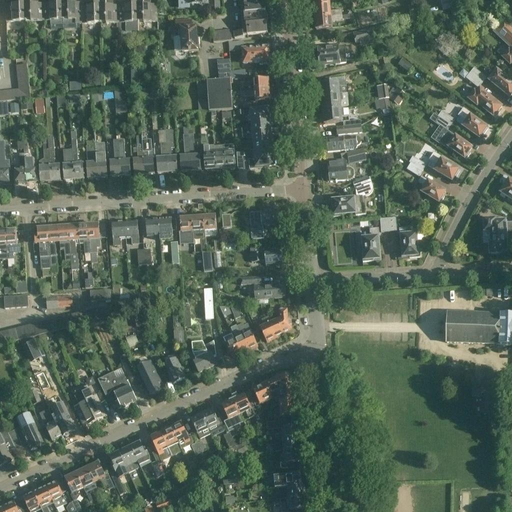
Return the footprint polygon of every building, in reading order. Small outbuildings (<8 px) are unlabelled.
[(20,22),(26,22),(25,0),(20,1),(19,0),(18,0),(12,0),(12,5),(6,5),(7,23),(20,23),(20,22)] [(45,22),(44,4),(38,5),(38,0),(30,0),(31,0),(25,0),(26,22),(31,21),(31,22),(39,22),(45,22)] [(49,0),(50,4),(44,4),(45,22),(51,22),(51,30),(64,30),(62,0),(49,0)] [(83,25),(82,7),(82,3),(76,4),(75,0),(62,0),(64,30),(76,29),(76,25),(83,25)] [(143,1),(138,1),(138,22),(144,22),(144,23),(157,23),(157,5),(151,6),(151,0),(143,1)] [(339,0),(313,0),(315,8),(331,7),(330,1),(339,0)] [(120,24),(119,6),(113,7),(113,1),(106,2),(100,2),(101,23),(106,23),(106,24),(120,24)] [(133,23),(138,22),(138,1),(132,2),(132,1),(125,1),(125,6),(119,6),(120,24),(133,24),(133,23)] [(95,24),(101,23),(100,2),(95,3),(95,2),(87,2),(88,7),(82,7),(83,25),(95,25),(95,24)] [(219,13),(219,3),(210,3),(211,13),(219,13)] [(266,13),(265,3),(244,5),(245,14),(244,14),(245,20),(263,19),(262,13),(266,13)] [(454,8),(453,3),(442,5),(443,11),(454,8)] [(331,11),(331,7),(315,8),(316,19),(343,17),(342,10),(331,11)] [(343,17),(316,19),(317,30),(333,29),(332,23),(343,22),(343,17)] [(263,19),(245,20),(245,27),(247,27),(247,31),(233,32),(234,40),(244,39),(243,36),(261,34),(268,34),(267,24),(263,24),(263,19)] [(501,27),(511,38),(511,29),(505,23),(501,27)] [(197,51),(196,26),(178,26),(179,52),(197,51)] [(500,27),(496,32),(511,46),(511,38),(501,27),(500,27)] [(369,41),(366,32),(354,35),(356,44),(369,41)] [(269,48),(243,50),(243,42),(233,43),(233,44),(229,45),(229,51),(243,50),(244,65),(260,64),(260,66),(270,65),(271,65),(269,48)] [(318,49),(320,67),(340,65),(347,64),(347,62),(353,61),(352,53),(346,53),(345,47),(318,49)] [(511,52),(510,54),(508,51),(502,58),(510,66),(511,64),(511,52)] [(404,59),(398,66),(408,74),(413,66),(404,59)] [(218,81),(230,80),(232,80),(230,60),(216,61),(218,81)] [(379,68),(380,86),(387,85),(385,67),(379,68)] [(470,74),(482,84),(486,79),(474,69),(470,74)] [(511,83),(503,76),(504,74),(498,70),(489,81),(510,98),(511,95),(511,83)] [(482,84),(470,74),(466,79),(478,89),(482,84)] [(240,91),(240,93),(244,93),(270,91),(269,80),(267,80),(266,77),(260,78),(253,78),(253,81),(248,82),(249,87),(243,88),(243,91),(240,91)] [(321,94),(323,96),(323,97),(347,95),(346,77),(332,79),(332,83),(321,84),(322,90),(321,91),(321,94)] [(230,80),(218,81),(197,83),(199,113),(233,111),(232,99),(231,95),(230,80)] [(31,100),(29,84),(19,85),(19,91),(31,100)] [(390,99),(389,86),(377,88),(379,101),(375,101),(375,103),(389,100),(390,99)] [(151,101),(150,88),(139,89),(140,98),(147,97),(147,101),(151,101)] [(406,96),(397,90),(390,100),(399,106),(406,96)] [(477,108),(479,106),(495,119),(500,113),(499,112),(502,108),(480,90),(477,94),(475,92),(468,100),(477,108)] [(21,101),(31,100),(19,91),(13,91),(14,102),(21,101)] [(270,91),(244,93),(240,93),(237,93),(237,96),(244,95),(244,98),(255,97),(255,102),(270,101),(270,91)] [(127,113),(125,93),(115,93),(116,113),(127,113)] [(348,107),(347,95),(323,97),(324,112),(341,111),(341,110),(341,108),(348,107)] [(69,96),(58,98),(58,109),(70,108),(69,96)] [(375,103),(377,111),(379,110),(380,112),(382,112),(383,116),(390,113),(389,100),(375,103)] [(44,101),(35,102),(37,115),(45,114),(44,101)] [(17,103),(10,104),(11,115),(19,114),(17,103)] [(33,104),(21,105),(22,112),(34,111),(33,104)] [(252,122),(271,121),(271,115),(269,115),(269,109),(249,111),(250,117),(251,117),(252,122)] [(488,129),(487,128),(471,117),(472,115),(464,109),(458,117),(460,118),(457,122),(479,138),(482,134),(484,136),(488,129)] [(341,111),(324,112),(324,114),(323,115),(323,118),(325,119),(325,125),(350,123),(349,110),(341,110),(341,111)] [(441,118),(451,126),(455,121),(443,112),(439,117),(441,118)] [(448,131),(451,126),(441,118),(437,123),(442,127),(448,131)] [(251,134),(271,132),(271,127),(272,127),(271,121),(252,122),(252,128),(251,129),(251,134)] [(442,127),(433,139),(448,150),(449,148),(466,160),(471,154),(469,153),(472,149),(451,133),(451,134),(448,131),(442,127)] [(191,173),(189,143),(189,138),(188,129),(183,129),(185,157),(180,157),(181,173),(191,173)] [(165,132),(166,144),(168,174),(178,174),(177,158),(172,158),(171,150),(174,149),(173,131),(165,132)] [(158,175),(168,174),(166,144),(165,132),(159,132),(159,145),(161,145),(162,159),(157,159),(158,175)] [(273,138),(272,138),(271,132),(251,134),(252,140),(253,140),(254,146),(274,144),(273,138)] [(64,182),(74,181),(73,151),(72,142),(71,133),(67,133),(69,165),(63,166),(64,182)] [(137,137),(137,146),(138,160),(133,161),(134,177),(145,176),(143,146),(142,146),(142,141),(141,136),(137,137)] [(189,138),(189,143),(191,173),(202,172),(200,156),(195,156),(194,137),(189,138)] [(48,144),(49,152),(51,183),(61,182),(60,166),(55,166),(53,138),(48,139),(48,140),(48,144)] [(357,138),(326,141),(328,154),(354,151),(355,150),(357,148),(357,146),(358,146),(359,145),(360,145),(360,144),(360,143),(361,143),(361,142),(361,141),(360,140),(359,139),(358,138),(357,138)] [(41,183),(51,183),(49,152),(48,144),(48,140),(43,141),(45,161),(40,163),(40,168),(41,183)] [(118,141),(114,141),(115,162),(110,162),(111,178),(121,178),(118,141)] [(118,141),(121,178),(131,177),(130,161),(125,161),(123,141),(118,141)] [(142,146),(143,146),(145,176),(155,175),(154,159),(148,160),(148,153),(152,153),(152,141),(142,141),(142,146)] [(25,155),(25,160),(27,184),(37,184),(36,168),(30,169),(28,142),(24,142),(25,150),(25,155)] [(72,142),(73,151),(74,181),(85,180),(84,164),(79,165),(78,150),(77,142),(72,142)] [(3,170),(3,162),(2,144),(0,143),(0,185),(0,187),(10,186),(9,170),(3,170)] [(108,179),(106,144),(96,145),(96,148),(98,179),(108,179)] [(253,157),(273,155),(273,150),(274,150),(274,144),(254,146),(254,151),(253,152),(253,157)] [(214,147),(216,171),(216,172),(220,172),(221,171),(225,171),(224,146),(219,147),(214,147)] [(234,171),(235,170),(236,170),(234,146),(224,146),(225,171),(230,170),(231,171),(234,171)] [(212,173),(216,172),(216,171),(214,147),(204,148),(206,172),(211,171),(212,173)] [(87,164),(88,180),(98,179),(96,148),(87,149),(88,164),(87,164)] [(363,149),(347,154),(350,162),(351,165),(367,160),(363,149)] [(348,182),(351,181),(352,180),(353,179),(354,177),(355,174),(354,172),(353,170),(351,169),(348,168),(347,168),(346,163),(350,162),(347,154),(341,156),(343,162),(329,163),(330,177),(329,178),(329,181),(330,183),(331,183),(348,182)] [(460,172),(458,170),(442,161),(443,159),(433,154),(429,162),(431,163),(428,168),(452,181),(455,177),(456,178),(460,172)] [(16,185),(27,184),(25,160),(25,155),(20,155),(21,169),(15,170),(16,185)] [(275,160),(274,160),(273,155),(253,157),(254,163),(255,162),(256,169),(274,167),(274,166),(276,166),(275,160)] [(411,165),(423,172),(426,167),(413,158),(409,164),(411,165)] [(419,178),(423,172),(411,165),(408,171),(419,178)] [(511,180),(505,176),(500,183),(505,187),(501,193),(511,201),(510,202),(511,203),(511,180)] [(333,201),(333,207),(331,208),(332,219),(343,218),(343,216),(355,214),(355,216),(367,215),(366,206),(364,206),(363,197),(368,196),(370,195),(372,193),(373,191),(373,189),(373,187),(373,186),(370,178),(353,184),(356,192),(356,198),(345,199),(346,200),(333,201)] [(443,197),(445,192),(421,178),(418,183),(425,187),(422,193),(441,204),(445,198),(443,197)] [(263,230),(262,227),(279,226),(278,212),(250,214),(252,240),(263,239),(263,237),(265,236),(266,233),(265,231),(263,230)] [(222,216),(223,229),(232,228),(230,216),(222,216)] [(216,217),(204,218),(205,232),(206,240),(215,240),(217,237),(216,217)] [(180,219),(182,242),(194,242),(192,218),(180,219)] [(205,232),(204,218),(192,218),(194,242),(206,241),(206,240),(205,232)] [(381,234),(389,233),(388,219),(380,220),(381,234)] [(396,219),(388,219),(389,233),(397,232),(396,219)] [(160,237),(161,240),(161,242),(173,241),(172,220),(159,221),(160,237)] [(147,238),(160,237),(159,221),(146,222),(147,238)] [(507,221),(484,223),(485,232),(491,232),(491,244),(489,244),(490,255),(501,254),(501,252),(507,252),(506,239),(508,239),(508,233),(511,232),(511,223),(507,223),(507,221)] [(138,222),(125,223),(126,240),(132,240),(132,246),(139,246),(139,239),(138,222)] [(120,241),(126,240),(125,223),(112,224),(114,248),(121,248),(120,241)] [(83,225),(79,226),(80,242),(80,246),(85,245),(85,256),(91,256),(89,226),(84,226),(83,225)] [(91,256),(92,256),(92,264),(98,264),(97,250),(101,249),(99,225),(89,226),(91,256)] [(75,226),(74,227),(69,227),(71,257),(72,263),(73,274),(79,273),(77,245),(75,244),(75,242),(80,242),(79,226),(75,226)] [(55,227),(54,228),(49,229),(51,258),(52,270),(53,275),(59,275),(57,247),(55,245),(55,244),(60,244),(59,227),(55,227)] [(66,263),(72,263),(71,257),(69,227),(63,228),(63,227),(59,227),(60,244),(61,252),(65,251),(66,263)] [(419,248),(417,248),(416,235),(409,235),(408,227),(399,228),(400,245),(402,245),(403,258),(409,257),(409,259),(420,258),(419,248)] [(52,270),(51,258),(49,229),(43,229),(43,228),(37,229),(38,230),(34,230),(35,245),(40,245),(42,271),(52,270)] [(363,239),(364,252),(362,252),(363,263),(374,262),(374,260),(380,260),(379,247),(380,247),(379,229),(370,230),(370,239),(363,239)] [(3,262),(9,261),(7,232),(1,232),(0,231),(0,260),(3,260),(3,262)] [(17,231),(7,232),(9,261),(15,261),(15,255),(21,254),(20,246),(18,246),(17,231)] [(178,245),(172,246),(174,272),(180,271),(178,245)] [(282,252),(265,253),(264,249),(250,250),(251,255),(254,255),(255,264),(261,263),(261,262),(265,262),(266,266),(283,265),(282,252)] [(212,265),(211,253),(202,254),(203,266),(212,265)] [(271,284),(271,287),(262,288),(261,281),(244,282),(244,289),(255,288),(256,305),(273,304),(273,300),(286,299),(285,286),(279,286),(278,283),(271,284)] [(215,290),(223,290),(222,282),(215,283),(215,290)] [(17,286),(18,295),(29,294),(28,283),(22,284),(22,286),(17,286)] [(89,292),(90,302),(109,300),(109,290),(89,292)] [(59,307),(58,306),(73,305),(72,294),(47,296),(47,308),(59,307)] [(4,297),(5,309),(29,307),(28,295),(4,297)] [(112,307),(104,309),(107,321),(113,319),(112,307)] [(228,310),(227,308),(220,309),(224,317),(225,317),(226,318),(232,315),(229,310),(228,310)] [(99,323),(107,321),(104,309),(96,311),(99,323)] [(190,309),(183,309),(185,334),(192,333),(190,309)] [(240,318),(237,310),(231,310),(235,320),(240,318)] [(92,325),(99,323),(96,311),(89,313),(92,325)] [(281,319),(277,321),(283,334),(292,330),(291,321),(288,321),(287,312),(280,313),(281,319)] [(84,326),(92,325),(89,313),(81,315),(84,326)] [(76,328),(84,326),(81,315),(74,316),(76,328)] [(511,317),(448,315),(447,345),(485,346),(485,351),(490,352),(490,348),(511,348),(511,317)] [(69,330),(76,328),(74,316),(66,318),(69,330)] [(275,339),(283,334),(277,321),(272,323),(270,317),(266,319),(275,339)] [(61,332),(69,330),(66,318),(58,320),(61,332)] [(264,326),(260,328),(267,344),(276,340),(275,339),(266,319),(262,321),(264,326)] [(54,334),(61,332),(58,320),(51,322),(54,334)] [(46,336),(54,334),(51,322),(43,324),(46,336)] [(39,338),(46,336),(43,324),(36,326),(39,338)] [(238,327),(243,337),(249,351),(250,352),(259,348),(248,325),(243,327),(242,325),(238,327)] [(37,338),(39,338),(36,326),(28,328),(31,340),(37,338)] [(235,340),(241,354),(249,351),(243,337),(238,327),(237,327),(237,326),(231,329),(231,330),(230,331),(235,340)] [(23,342),(31,340),(28,328),(20,329),(23,342)] [(22,342),(23,342),(20,329),(13,331),(16,344),(20,342),(22,342)] [(8,346),(16,344),(13,331),(5,333),(8,346)] [(0,344),(1,347),(8,346),(5,333),(0,334),(0,344)] [(185,334),(175,335),(176,347),(186,346),(185,334)] [(239,355),(241,354),(235,340),(230,343),(227,337),(223,339),(228,350),(226,351),(229,357),(231,356),(232,359),(234,358),(235,358),(239,357),(239,355)] [(32,364),(45,357),(37,340),(24,347),(32,364)] [(197,346),(208,370),(217,366),(211,353),(206,355),(201,344),(197,346)] [(199,374),(208,370),(197,346),(193,348),(198,359),(193,361),(199,374)] [(164,360),(166,364),(164,365),(174,386),(187,380),(177,359),(176,359),(174,355),(164,360)] [(123,365),(130,381),(138,377),(130,362),(123,365)] [(151,364),(139,370),(151,397),(161,392),(158,385),(161,384),(151,364)] [(130,387),(129,387),(121,370),(114,373),(130,407),(137,403),(130,387)] [(114,394),(118,402),(116,403),(119,411),(122,410),(130,407),(114,373),(98,381),(106,397),(110,395),(112,392),(114,391),(115,394),(114,394)] [(269,394),(278,390),(295,387),(294,379),(285,376),(264,386),(269,395),(269,394)] [(473,398),(485,398),(485,417),(494,417),(494,379),(485,379),(485,389),(473,389),(473,398)] [(259,387),(259,388),(253,391),(257,400),(253,402),(256,408),(272,401),(269,394),(269,395),(264,386),(262,385),(259,387)] [(80,389),(83,394),(96,422),(103,419),(103,418),(107,416),(97,396),(93,398),(90,391),(87,392),(85,387),(80,389)] [(296,402),(295,387),(278,390),(279,403),(296,402)] [(89,426),(96,422),(83,394),(80,389),(74,392),(77,397),(75,397),(80,406),(75,408),(84,427),(88,425),(89,426)] [(41,403),(37,391),(29,395),(34,406),(41,403)] [(244,395),(240,397),(239,397),(238,396),(232,399),(240,417),(246,414),(249,421),(255,418),(259,426),(263,424),(259,413),(256,409),(251,411),(244,395)] [(240,417),(232,399),(231,399),(226,402),(226,403),(226,404),(221,406),(228,421),(224,423),(228,430),(243,423),(240,417)] [(298,416),(297,410),(298,409),(298,405),(296,404),(296,402),(279,403),(280,411),(274,412),(275,423),(280,423),(286,422),(285,417),(298,416)] [(71,434),(76,432),(63,405),(50,411),(62,438),(66,437),(66,438),(72,436),(71,434)] [(203,414),(202,415),(211,436),(212,437),(215,438),(224,433),(225,431),(220,419),(217,421),(212,410),(207,412),(206,412),(203,414)] [(53,443),(62,438),(56,424),(50,411),(40,415),(53,443)] [(30,415),(17,421),(32,453),(45,446),(30,415)] [(200,441),(211,436),(202,415),(201,416),(199,415),(196,417),(195,418),(190,421),(200,441)] [(177,427),(171,430),(177,443),(178,443),(181,450),(192,445),(193,443),(190,436),(188,438),(181,424),(176,426),(177,427)] [(300,439),(299,433),(301,433),(300,428),(299,428),(299,427),(282,429),(283,435),(276,436),(276,437),(270,437),(270,442),(276,441),(283,441),(300,439)] [(176,444),(177,443),(171,430),(168,431),(168,430),(164,432),(164,433),(161,434),(171,459),(181,454),(176,444)] [(8,435),(10,438),(14,448),(16,451),(22,448),(15,432),(8,435)] [(164,464),(163,462),(171,459),(161,434),(160,435),(156,437),(155,436),(150,438),(157,452),(153,454),(157,463),(159,466),(164,464)] [(0,442),(0,467),(13,461),(8,451),(14,448),(10,438),(0,442)] [(276,453),(284,452),(301,451),(302,450),(302,445),(300,445),(300,439),(283,441),(276,441),(277,446),(275,446),(276,453)] [(206,452),(202,443),(197,445),(201,454),(206,452)] [(141,444),(131,448),(138,463),(140,467),(150,462),(145,450),(144,450),(141,444)] [(201,454),(197,445),(196,444),(191,447),(196,457),(201,454)] [(126,469),(138,463),(131,448),(127,450),(127,449),(122,451),(123,452),(119,454),(126,469)] [(239,456),(236,448),(230,450),(231,452),(221,457),(226,466),(240,457),(239,456)] [(302,450),(284,452),(285,464),(280,464),(281,471),(299,469),(299,463),(302,462),(301,456),(303,456),(302,450)] [(115,472),(110,474),(118,492),(123,489),(117,477),(123,474),(121,471),(126,469),(119,454),(110,459),(113,465),(112,466),(115,472)] [(160,468),(159,466),(157,463),(151,466),(158,479),(164,476),(160,468)] [(104,487),(106,485),(111,496),(117,493),(112,483),(109,477),(105,478),(98,464),(94,466),(93,464),(87,467),(88,469),(87,469),(94,485),(101,481),(104,487)] [(87,469),(76,474),(83,490),(86,495),(97,490),(94,485),(87,469)] [(83,490),(76,474),(76,475),(75,472),(69,475),(70,477),(66,479),(73,495),(70,496),(73,502),(76,501),(79,497),(77,493),(83,490)] [(287,489),(304,487),(304,481),(305,481),(304,476),(303,476),(303,474),(274,477),(275,490),(281,489),(287,489)] [(237,477),(223,478),(224,486),(227,486),(227,495),(239,494),(237,477)] [(187,479),(183,481),(186,488),(191,485),(187,479)] [(57,484),(52,486),(51,485),(47,487),(48,488),(47,489),(54,504),(57,510),(67,505),(57,484)] [(197,504),(193,484),(171,496),(176,510),(178,508),(178,504),(179,501),(187,495),(197,504)] [(306,493),(305,493),(304,487),(287,489),(288,500),(306,498),(306,493)] [(39,491),(39,492),(34,495),(41,509),(42,511),(49,511),(47,507),(54,504),(47,489),(43,490),(43,489),(39,491)] [(34,495),(33,495),(33,494),(28,496),(29,497),(24,500),(29,511),(35,511),(40,510),(41,509),(34,495)] [(226,498),(226,506),(235,505),(234,497),(226,498)] [(306,510),(306,504),(307,503),(306,498),(288,500),(290,511),(306,510)] [(158,511),(161,511),(174,507),(170,499),(156,505),(158,511)] [(81,511),(76,501),(73,502),(71,503),(72,504),(75,511),(81,511)] [(18,511),(15,504),(13,504),(13,503),(9,505),(9,506),(4,509),(5,511),(18,511)]
